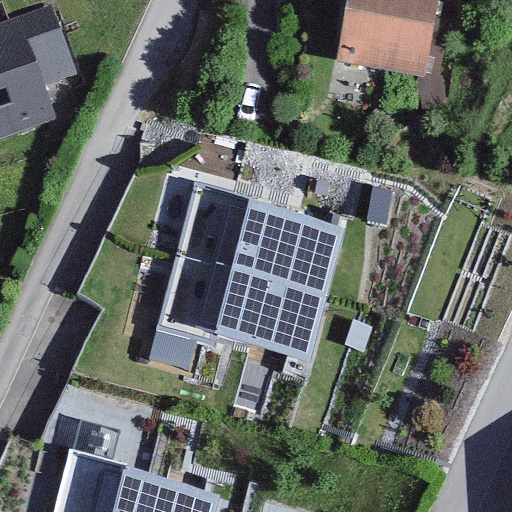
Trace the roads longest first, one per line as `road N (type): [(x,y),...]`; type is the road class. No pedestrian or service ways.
road 1 (residential): [(164,0),(0,363)]
road 2 (residential): [(511,333),(423,511)]
